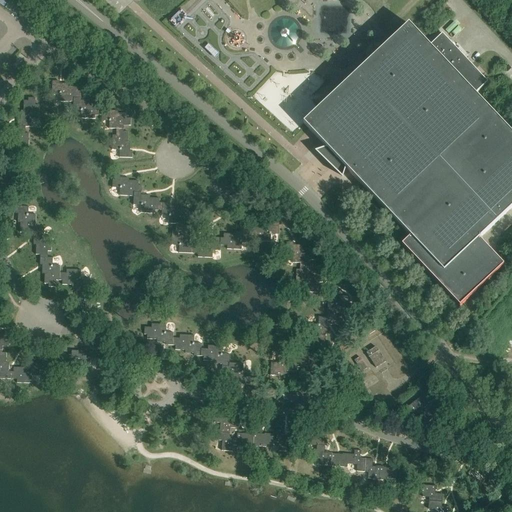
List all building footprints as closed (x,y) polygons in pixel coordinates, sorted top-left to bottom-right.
[(186,8),(171,23),(178,30),(193,16),(186,8)] [(300,45),(297,19),(273,21),(276,48),(300,45)] [(457,23),(449,31),(456,38),(464,30),(457,23)] [(460,307),(504,265),(493,253),(479,239),(511,208),(511,134),(475,95),(488,82),(471,65),(442,34),(429,46),(426,42),(409,25),(304,124),(327,150),(319,153),(342,176),(345,168),(361,185),(410,237),(402,245),(460,307)] [(244,44),(243,36),(234,37),(235,45),(244,44)] [(206,50),(216,60),(221,54),(211,45),(206,50)] [(60,81),(53,81),(52,94),(60,94),(60,102),(74,102),(73,111),(81,111),(81,119),(95,119),(96,116),(102,116),(102,121),(110,121),(109,129),(116,129),(116,136),(113,136),(112,150),(120,150),(120,158),(132,159),(133,151),(130,151),(130,142),(128,142),(128,132),(124,132),(124,126),(131,126),(131,119),(128,119),(128,114),(118,114),(118,112),(110,111),(110,109),(100,108),(100,104),(90,104),(90,101),(81,101),(82,91),(79,91),(79,87),(69,87),(69,84),(60,84),(60,81)] [(36,99),(28,99),(28,102),(24,102),(24,111),(21,111),(21,120),(18,120),(18,130),(14,130),(14,140),(11,140),(11,148),(8,148),(8,158),(4,158),(4,168),(1,168),(1,177),(0,176),(0,198),(2,199),(2,184),(11,185),(11,177),(19,177),(19,163),(16,162),(16,156),(21,156),(21,149),(29,149),(29,134),(26,134),(26,128),(31,128),(31,120),(39,120),(39,106),(36,106),(36,99)] [(297,130),(302,122),(297,119),(293,127),(297,130)] [(120,176),(113,175),(112,188),(120,189),(120,196),(134,197),(133,206),(141,206),(141,214),(155,214),(155,211),(162,211),(162,216),(169,217),(169,224),(176,225),(176,231),(172,231),(172,245),(179,246),(179,253),(198,254),(198,258),(213,258),(213,251),(220,251),(221,246),(227,246),(227,250),(242,250),(242,243),(250,243),(250,238),(256,238),(256,242),(271,242),(271,235),(278,235),(279,222),(272,222),(272,224),(263,224),(263,227),(253,226),(253,230),(243,230),(243,232),(234,232),(234,235),(224,234),(224,239),(214,238),(213,241),(205,240),(205,243),(195,242),(195,247),(190,246),(190,238),(187,237),(188,228),(183,227),(184,221),(191,222),(191,214),(188,214),(188,210),(178,209),(178,207),(169,206),(170,204),(160,203),(160,199),(150,199),(150,196),(141,196),(142,186),(139,186),(139,182),(129,181),(129,179),(120,178),(120,176)] [(29,207),(16,207),(16,214),(18,214),(18,223),(20,223),(20,233),(24,233),(24,236),(34,237),(33,245),(36,245),(36,255),(40,255),(40,265),(42,265),(42,274),(45,274),(44,284),(49,284),(49,287),(56,288),(56,281),(62,281),(62,285),(72,286),(72,288),(81,288),(81,293),(76,293),(76,303),(73,303),(73,312),(71,312),(71,319),(83,320),(84,312),(91,312),(92,298),(88,298),(89,278),(81,278),(81,270),(67,270),(66,273),(60,273),(60,266),(53,266),(53,258),(47,258),(48,252),(51,252),(52,237),(44,237),(44,229),(36,229),(36,215),(28,215),(29,207)] [(293,243),(286,243),(286,255),(293,256),(293,263),(300,263),(300,270),(296,270),(296,284),(304,284),(303,292),(316,292),(316,285),(314,285),(314,276),(312,276),(312,266),(307,266),(308,260),(315,260),(315,253),(312,253),(312,248),(302,248),(302,246),(293,245),(293,243)] [(349,297),(336,296),(336,304),(328,304),(327,318),(319,317),(318,325),(311,325),(310,339),(314,339),(313,346),(308,346),(308,353),(300,353),(300,360),(293,360),(293,356),(279,356),(279,363),(271,363),(270,376),(278,376),(278,374),(286,374),(287,371),(296,372),(297,368),(303,368),(302,375),(310,375),(310,372),(314,372),(315,362),(317,362),(318,354),(320,354),(321,344),(325,344),(326,334),(328,334),(329,325),(338,326),(338,323),(342,323),(343,313),(346,313),(346,304),(348,305),(349,297)] [(166,326),(152,325),(152,329),(145,328),(144,336),(147,336),(147,340),(157,340),(157,343),(166,343),(165,346),(175,346),(175,350),(185,351),(185,354),(194,354),(194,357),(204,357),(203,362),(213,362),(213,365),(222,365),(221,375),(224,375),(224,379),(234,379),(234,382),(243,382),(243,385),(250,385),(251,373),(243,372),(244,365),(229,364),(230,355),(222,355),(223,347),(208,346),(208,350),(201,350),(202,344),(194,344),(194,336),(180,335),(180,339),(173,339),(174,333),(166,333),(166,326)] [(366,337),(375,331),(372,327),(363,333),(366,337)] [(0,379),(18,380),(18,384),(32,384),(33,376),(40,377),(40,371),(47,371),(47,375),(61,375),(61,368),(69,368),(69,363),(75,363),(75,367),(90,367),(90,359),(98,359),(98,347),(91,347),(90,349),(82,349),(82,351),(72,351),(72,355),(62,355),(62,358),(53,357),(53,360),(43,360),(43,364),(33,364),(33,366),(24,366),(24,368),(14,368),(14,372),(9,372),(9,363),(7,363),(7,353),(2,353),(2,351),(3,347),(9,347),(10,340),(6,340),(7,335),(0,335),(0,379)] [(367,353),(376,368),(386,362),(376,347),(367,353)] [(354,360),(361,372),(367,369),(360,357),(354,360)] [(441,412),(427,393),(407,406),(413,414),(417,411),(426,422),(441,412)] [(228,417),(215,416),(214,424),(220,425),(220,434),(217,434),(216,442),(222,442),(221,452),(232,453),(232,447),(252,448),(253,448),(269,449),(269,446),(278,446),(278,452),(286,453),(287,440),(281,439),(281,436),(283,436),(283,432),(276,431),(275,436),(264,435),(264,436),(258,436),(258,435),(253,434),(253,435),(248,435),(248,436),(237,435),(237,439),(233,438),(233,440),(229,439),(230,429),(235,430),(235,421),(231,421),(231,422),(228,422),(228,417)] [(316,433),(311,432),(309,446),(316,446),(315,459),(319,459),(319,466),(324,466),(324,467),(326,467),(326,466),(347,468),(347,465),(357,466),(356,472),(368,473),(367,479),(373,480),(375,480),(396,481),(397,468),(391,468),(391,469),(385,469),(385,467),(376,466),(376,468),(372,468),(373,460),(359,459),(360,455),(361,455),(361,451),(354,451),(354,455),(342,454),(342,455),(331,455),(332,453),(327,453),(327,454),(324,454),(324,447),(326,447),(328,434),(322,433),(322,435),(316,434),(316,433)] [(437,487),(423,486),(423,490),(422,490),(422,492),(423,492),(423,497),(429,498),(428,509),(434,510),(434,511),(449,511),(450,506),(446,506),(445,507),(442,507),(443,495),(435,494),(435,491),(437,491),(437,487)]
